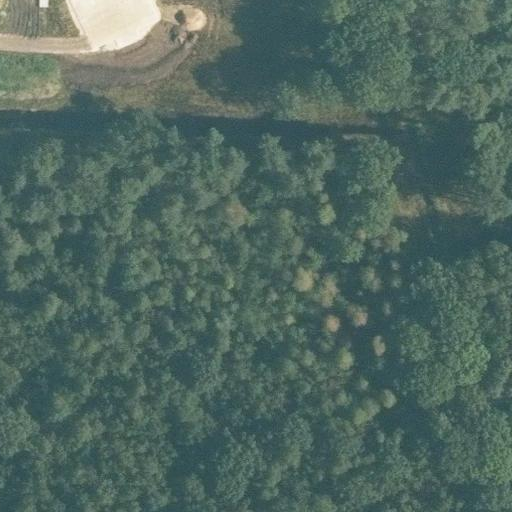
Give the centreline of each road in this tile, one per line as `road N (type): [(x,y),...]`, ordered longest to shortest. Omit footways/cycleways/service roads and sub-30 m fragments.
road 1 (track): [(485,511),(392,149)]
road 2 (track): [(511,453),(475,472),(322,511)]
